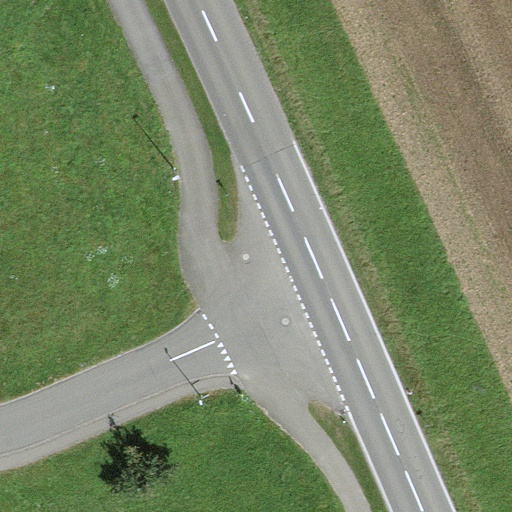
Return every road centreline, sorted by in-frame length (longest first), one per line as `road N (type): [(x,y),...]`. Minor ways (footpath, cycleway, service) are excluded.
road 1 (residential): [(329,295),(39,411),(0,418)]
road 2 (secondary): [(193,0),(329,295)]
road 3 (secondary): [(329,295),(424,511)]
